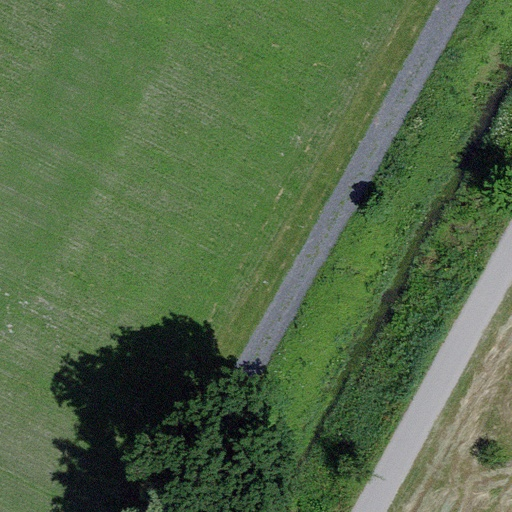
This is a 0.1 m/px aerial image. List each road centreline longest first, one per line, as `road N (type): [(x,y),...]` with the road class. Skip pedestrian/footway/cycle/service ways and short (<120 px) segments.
road 1 (track): [(179,511),(453,0)]
road 2 (track): [(511,252),(369,511)]
